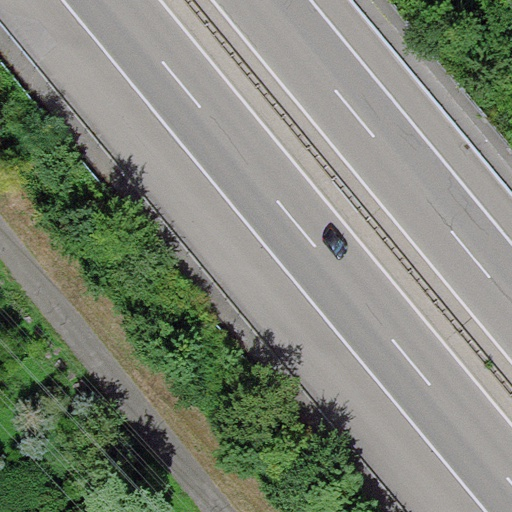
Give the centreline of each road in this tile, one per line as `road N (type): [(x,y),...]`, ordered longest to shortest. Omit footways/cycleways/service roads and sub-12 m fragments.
road 1 (motorway): [(100,0),(511,494)]
road 2 (motorway): [(511,320),(252,0)]
road 3 (track): [(237,511),(0,218)]
